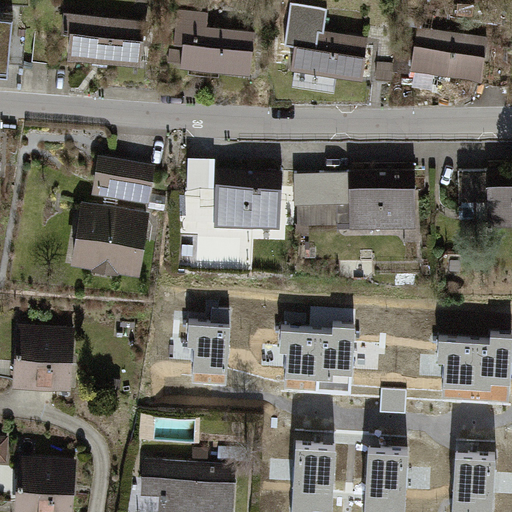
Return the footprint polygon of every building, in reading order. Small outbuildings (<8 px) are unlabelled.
[(324,9),(287,2),(279,44),(286,45),(282,67),(355,80),(363,36),(321,29),(324,9)] [(207,13),(175,9),(168,65),(246,75),(251,34),(205,28),(207,13)] [(137,20),(57,11),(51,58),(131,67),(137,20)] [(481,38),(409,25),(401,68),(473,81),(481,38)] [(152,166),(95,155),(88,191),(145,202),(152,166)] [(276,227),(278,168),(211,165),(208,224),(276,227)] [(411,168),(345,165),(342,222),(409,225),(411,168)] [(511,170),(481,169),(479,224),(511,225),(511,170)] [(142,208),(76,197),(65,261),(130,272),(142,208)] [(9,321),(3,383),(64,388),(69,327),(9,321)] [(0,431),(0,457),(10,459),(12,433),(0,431)] [(63,511),(68,457),(11,453),(6,511),(63,511)] [(224,511),(230,468),(139,457),(133,511),(224,511)]
